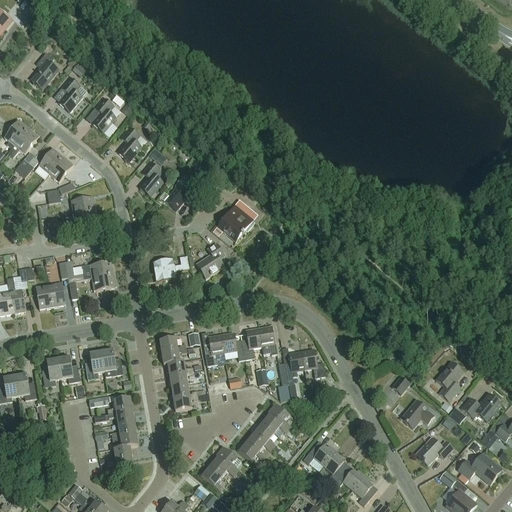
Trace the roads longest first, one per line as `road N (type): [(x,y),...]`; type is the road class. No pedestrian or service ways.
road 1 (unclassified): [(424,511),(337,360),(293,309),(263,301),(138,322)]
road 2 (residential): [(126,240),(108,174),(26,103),(0,99)]
road 3 (unclassified): [(138,322),(0,348)]
road 4 (residential): [(161,440),(138,322)]
